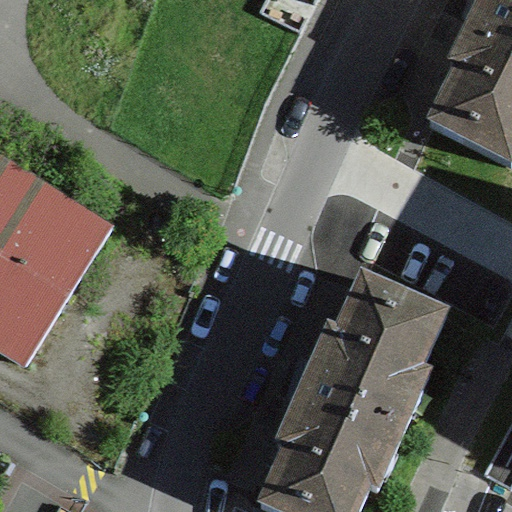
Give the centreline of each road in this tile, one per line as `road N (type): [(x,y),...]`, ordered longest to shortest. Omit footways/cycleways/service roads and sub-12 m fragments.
road 1 (residential): [(177,511),(183,464),(393,0)]
road 2 (unknown): [(320,150),(511,255)]
